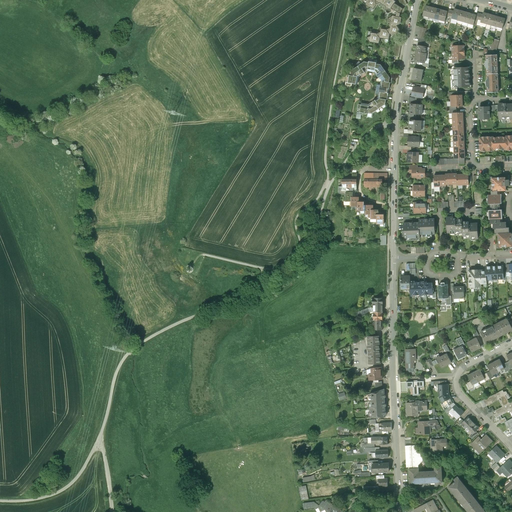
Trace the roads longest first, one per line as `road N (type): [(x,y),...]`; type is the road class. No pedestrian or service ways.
road 1 (track): [(257,289),(135,347),(115,374),(98,440),(79,475),(45,497),(0,501)]
road 2 (residential): [(393,259),(394,131),(414,0)]
road 3 (residential): [(399,511),(393,259)]
road 4 (track): [(395,125),(378,125),(356,147),(327,185),(306,255),(257,289)]
road 5 (residential): [(511,448),(456,385),(464,365),(511,341)]
